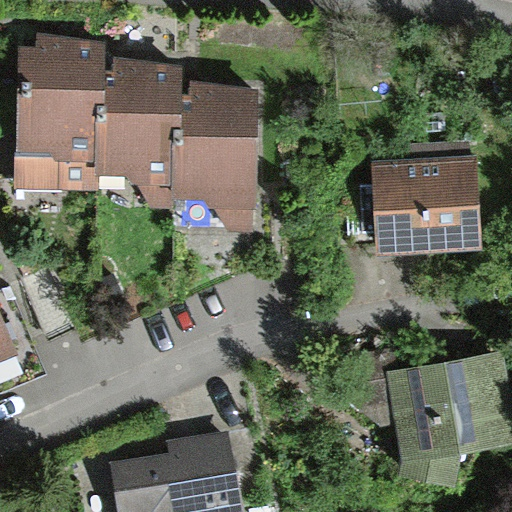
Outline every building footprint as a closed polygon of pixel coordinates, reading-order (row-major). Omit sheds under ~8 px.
[(18,189),(97,190),(99,174),(101,107),(111,107),(112,70),(104,70),(104,42),(38,35),(37,50),(20,48),(18,189)] [(127,174),(152,206),(173,206),(173,198),(174,133),(184,133),(184,100),(185,66),(113,56),(112,70),(112,86),(111,107),(101,107),(99,174),(127,174)] [(259,90),(193,82),(193,102),(184,100),(184,133),(174,133),(173,198),(203,198),(208,207),(216,206),(230,229),(252,229),(252,208),(257,208),(259,90)] [(403,162),(372,164),(376,258),(484,253),(480,158),(468,159),(467,141),(402,144),(403,162)] [(0,362),(18,355),(0,311),(0,362)] [(511,443),(511,383),(504,347),(396,371),(392,353),(337,350),(336,390),(394,434),(404,459),(399,475),(455,486),(463,453),(511,443)] [(110,463),(118,511),(245,511),(231,430),(164,441),(167,455),(110,463)]
